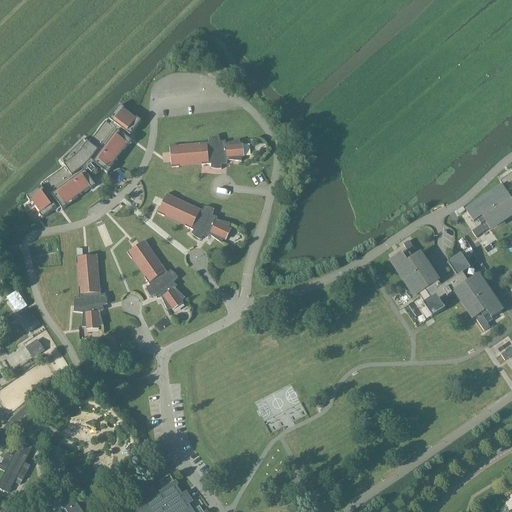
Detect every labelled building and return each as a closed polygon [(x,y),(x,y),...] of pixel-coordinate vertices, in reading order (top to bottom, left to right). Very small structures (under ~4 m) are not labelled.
[(209,72),(225,83),(231,73),(215,63),(209,72)] [(109,120),(113,123),(111,126),(106,122),(89,144),(83,139),(61,161),(65,167),(43,183),(47,189),(44,191),(41,187),(27,198),(30,202),(32,201),(41,213),(39,215),(42,219),(57,209),(58,210),(58,211),(61,209),(62,210),(67,207),(66,205),(90,187),(91,189),(95,186),(85,172),(88,170),(92,174),(96,171),(91,167),(94,164),(108,175),(111,170),(109,169),(127,145),(129,146),(132,142),(131,141),(133,138),(132,137),(131,136),(141,122),(137,118),(136,120),(123,111),(125,109),(120,106),(109,120)] [(170,147),(170,153),(172,168),(171,168),(179,168),(179,166),(202,164),(202,166),(210,165),(212,165),(211,169),(222,170),(222,164),(227,164),(227,161),(242,162),(242,151),(240,141),(226,144),(225,142),(220,143),(219,137),(208,139),(209,143),(208,143),(200,144),(200,145),(177,147),(177,146),(170,147)] [(511,173),(500,182),(504,188),(467,213),(474,223),(477,220),(481,226),(472,232),(476,238),(489,229),(490,230),(511,214),(511,173)] [(185,227),(189,229),(193,230),(194,231),(192,235),(200,241),(204,235),(208,238),(210,236),(221,244),(228,235),(230,224),(216,221),(217,218),(213,217),(214,210),(204,207),(203,211),(194,207),(194,209),(173,199),(174,198),(167,195),(164,201),(158,214),(164,217),(165,216),(186,226),(185,227)] [(146,288),(151,298),(157,295),(159,299),(161,298),(167,311),(177,306),(185,299),(175,289),(177,287),(174,283),(178,279),(171,271),(168,274),(162,266),(161,267),(148,248),(149,248),(145,241),(140,245),(129,254),(128,254),(132,260),(133,259),(146,278),(145,279),(150,285),(150,286),(146,288)] [(418,255),(409,242),(403,245),(409,255),(404,258),(401,254),(391,261),(416,297),(418,295),(424,304),(423,304),(432,318),(445,309),(441,302),(439,301),(446,296),(447,298),(456,292),(474,319),(475,319),(484,332),(490,328),(484,319),(489,315),(492,319),(502,312),(478,276),(468,282),(463,274),(471,269),(461,255),(448,264),(457,277),(441,287),(419,254),(418,255)] [(97,256),(76,258),(77,266),(78,265),(80,288),(79,288),(80,298),(75,298),(74,313),(83,314),(82,328),(84,328),(93,329),(102,326),(103,326),(100,312),(103,312),(101,307),(108,305),(105,295),(101,296),(101,295),(100,291),(100,286),(99,287),(97,264),(98,264),(97,256)] [(18,291),(8,297),(18,313),(28,307),(18,291)] [(29,347),(43,340),(39,333),(25,340),(29,347)] [(39,343),(27,351),(31,356),(43,349),(39,343)] [(511,347),(501,355),(505,361),(511,356),(511,347)] [(0,482),(0,489),(0,490),(8,494),(16,478),(23,482),(31,466),(25,463),(33,448),(22,442),(14,457),(7,454),(4,460),(1,465),(0,467),(0,469),(5,473),(0,482)] [(194,511),(189,505),(193,502),(189,495),(185,498),(175,484),(133,511),(194,511)] [(56,506),(63,502),(60,498),(53,501),(56,506)] [(81,511),(74,500),(63,507),(64,510),(61,511),(60,509),(55,511),(81,511)]
